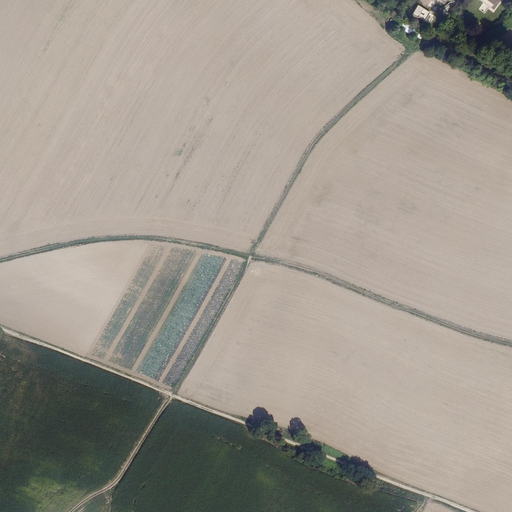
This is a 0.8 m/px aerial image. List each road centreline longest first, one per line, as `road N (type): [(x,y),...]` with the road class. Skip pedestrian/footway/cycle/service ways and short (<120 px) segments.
road 1 (track): [(454,0),(443,23),(315,141),(114,487),(73,511)]
road 2 (track): [(0,264),(62,247),(149,239),(251,257),(511,340)]
road 3 (track): [(471,511),(0,331)]
